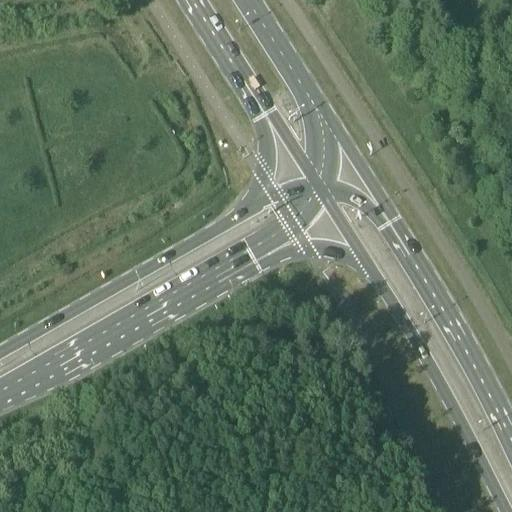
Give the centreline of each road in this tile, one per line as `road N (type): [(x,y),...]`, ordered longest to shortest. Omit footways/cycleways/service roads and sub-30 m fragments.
road 1 (primary): [(0,392),(293,225),(326,196)]
road 2 (secondary): [(326,196),(430,364),(504,511)]
road 3 (primary): [(313,175),(0,353)]
road 4 (secondary): [(511,431),(359,167)]
road 5 (secondary): [(198,0),(313,175)]
road 6 (secondary): [(359,167),(246,0)]
